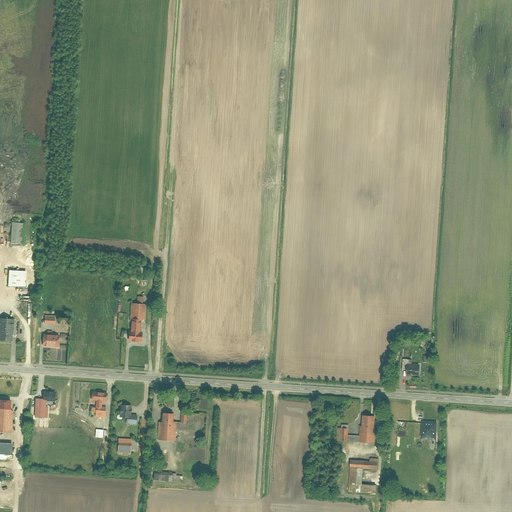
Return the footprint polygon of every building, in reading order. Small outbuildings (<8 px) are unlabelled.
[(9,243),(20,244),(22,223),(11,222),(9,243)] [(7,269),(6,285),(25,286),(25,270),(7,269)] [(128,330),(127,340),(141,341),(141,340),(144,340),(144,335),(141,335),(142,332),(140,332),(141,319),(145,320),(146,304),(142,304),(142,296),(137,296),(136,303),(131,302),(129,330),(128,330)] [(44,315),(44,323),(57,324),(58,317),(54,317),(54,315),(44,315)] [(13,318),(0,317),(0,340),(10,342),(11,335),(12,335),(13,318)] [(42,334),(41,346),(58,347),(59,335),(42,334)] [(420,364),(411,364),(412,359),(402,359),(402,369),(405,369),(405,376),(419,376),(420,364)] [(34,398),(33,417),(46,418),(47,406),(45,406),(45,401),(54,401),(54,391),(42,391),(42,398),(34,398)] [(91,407),(91,412),(94,412),(94,416),(105,417),(106,406),(101,406),(102,401),(106,401),(107,393),(91,391),(90,399),(95,400),(95,407),(91,407)] [(0,431),(12,432),(13,411),(9,411),(10,400),(0,399),(0,431)] [(137,414),(130,414),(131,405),(120,404),(118,417),(126,418),(126,422),(136,423),(137,414)] [(158,422),(156,439),(174,441),(175,429),(185,429),(186,413),(180,413),(179,422),(171,421),(172,413),(161,412),(160,422),(158,422)] [(341,428),(336,427),(335,440),(375,442),(376,426),(373,426),(374,415),(362,414),(361,426),(359,425),(359,436),(348,435),(349,424),(341,424),(341,428)] [(436,438),(436,421),(422,420),(421,437),(436,438)] [(102,438),(103,429),(95,429),(95,438),(102,438)] [(130,453),(131,438),(117,438),(116,453),(130,453)] [(11,443),(0,442),(0,458),(10,460),(11,443)] [(348,493),(372,494),(372,484),(361,484),(362,469),(379,470),(380,458),(369,457),(369,460),(350,459),(348,493)] [(153,473),(153,480),(182,482),(182,475),(175,475),(175,472),(161,472),(161,473),(153,473)]
